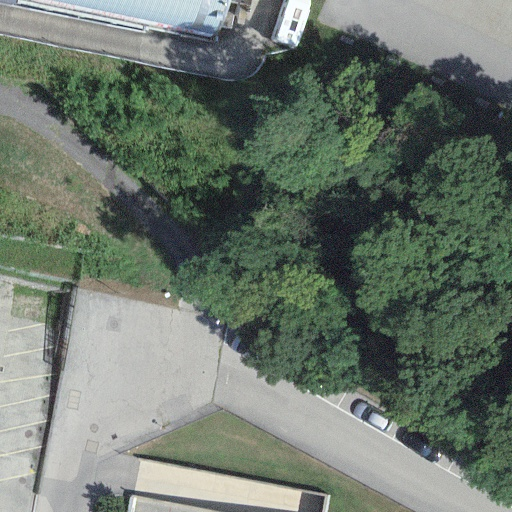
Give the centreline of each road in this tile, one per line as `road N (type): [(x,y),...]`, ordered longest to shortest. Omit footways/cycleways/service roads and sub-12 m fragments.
road 1 (unknown): [(179,370),(191,335),(177,271),(81,165)]
road 2 (residential): [(62,511),(84,417),(131,375)]
